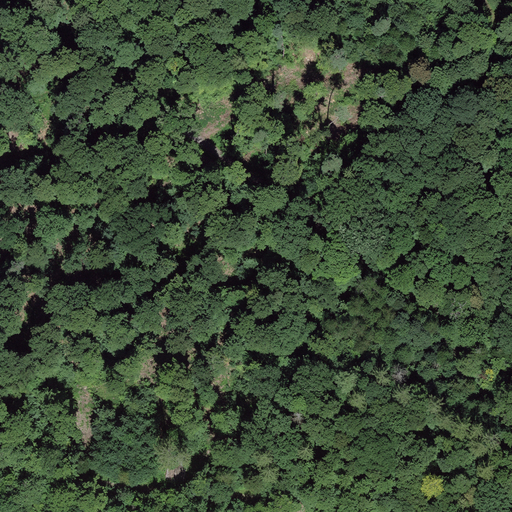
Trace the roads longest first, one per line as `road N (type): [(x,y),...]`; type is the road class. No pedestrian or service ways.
road 1 (track): [(511,433),(471,395),(444,328),(11,0)]
road 2 (track): [(444,328),(496,110),(494,18)]
road 3 (track): [(281,511),(246,495),(0,470)]
